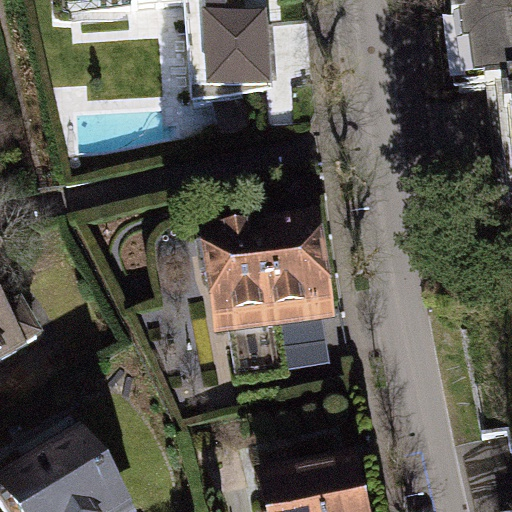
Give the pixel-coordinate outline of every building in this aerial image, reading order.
[(127,0),(128,9),(186,7),(187,27),(243,25),(241,0),(127,0)] [(511,0),(460,0),(461,0),(449,1),(459,91),(511,85),(511,0)] [(243,25),(187,27),(191,108),(265,93),(262,24),(243,25)] [(511,100),(502,101),(511,188),(511,187),(511,100)] [(307,229),(206,242),(200,251),(203,280),(212,286),(217,285),(223,327),(227,326),(271,320),(318,314),(307,229)] [(0,360),(37,338),(14,300),(0,308),(0,360)] [(271,320),(227,326),(234,379),(279,373),(271,320)] [(32,473),(4,490),(0,504),(0,507),(3,511),(121,511),(70,428),(23,458),(32,473)] [(360,511),(350,465),(261,484),(267,511),(360,511)]
